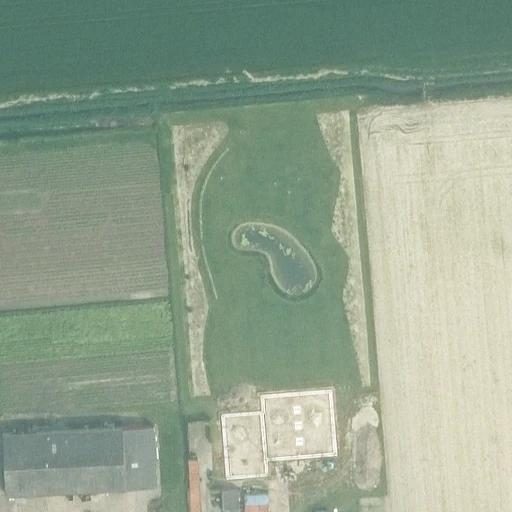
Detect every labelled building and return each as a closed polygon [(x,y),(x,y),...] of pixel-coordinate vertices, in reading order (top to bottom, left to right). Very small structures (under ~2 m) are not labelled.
[(259,401),(260,417),(264,466),(333,461),(329,397),(259,401)] [(221,419),(226,481),(265,479),(264,466),(260,417),(221,419)] [(2,432),(6,493),(126,483),(122,423),(2,432)] [(156,423),(124,424),(128,485),(158,484),(156,423)] [(237,511),(236,488),(221,489),(222,509),(227,509),(227,511),(237,511)]
